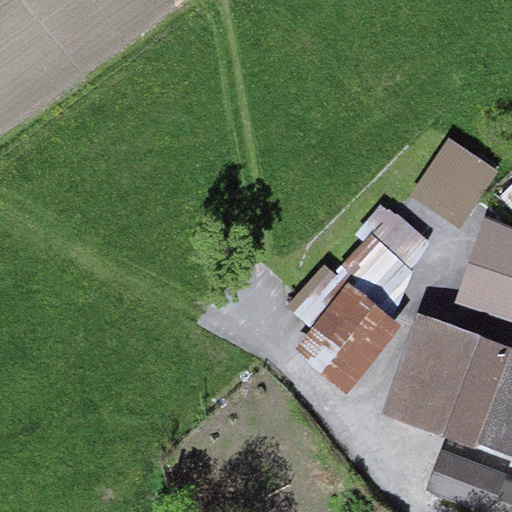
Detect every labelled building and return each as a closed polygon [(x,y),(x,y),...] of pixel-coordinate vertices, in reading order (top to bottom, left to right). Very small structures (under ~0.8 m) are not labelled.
[(448,142),(414,191),(458,222),(492,173),(448,142)] [(511,243),(473,228),(444,303),(511,328),(511,243)] [(302,347),(339,374),(383,316),(345,288),(302,347)] [(511,452),(511,346),(419,311),(384,404),(511,452)] [(511,511),(511,480),(436,456),(426,488),(502,511),(511,511)]
